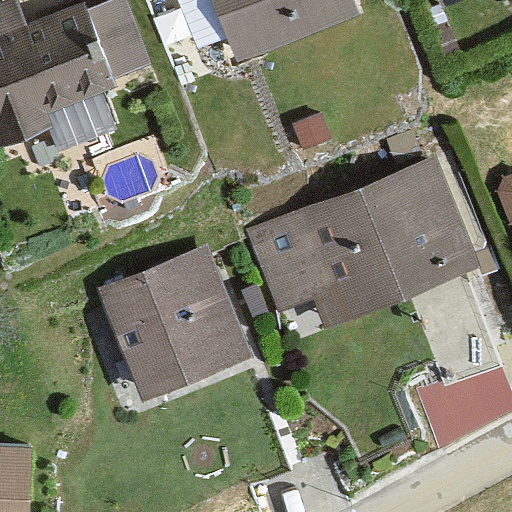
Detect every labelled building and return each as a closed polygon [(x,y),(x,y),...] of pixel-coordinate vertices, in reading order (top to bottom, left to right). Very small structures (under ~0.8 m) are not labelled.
[(114,86),(80,3),(31,23),(21,0),(15,0),(0,6),(0,141),(1,144),(50,125),(45,114),(114,86)] [(356,10),(351,0),(213,0),(237,57),(356,10)] [(436,156),(249,224),(283,311),(310,301),(324,330),(494,263),(436,156)] [(100,291),(147,400),(257,359),(210,250),(100,291)] [(0,511),(28,511),(30,448),(0,447),(0,511)]
